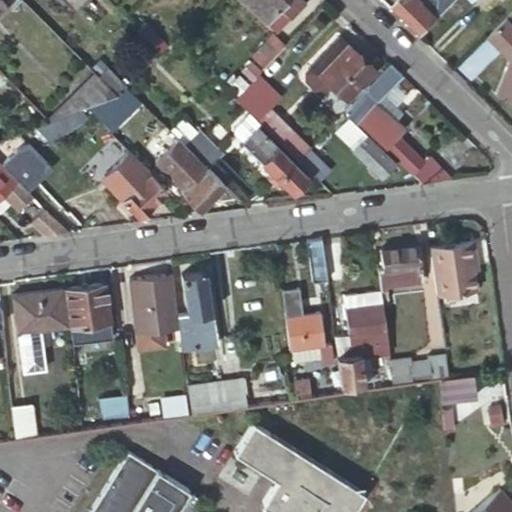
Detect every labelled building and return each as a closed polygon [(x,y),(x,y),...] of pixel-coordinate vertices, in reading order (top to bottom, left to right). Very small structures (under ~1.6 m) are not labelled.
[(26,1),(24,0),(6,0),(16,10),(26,1)] [(91,0),(71,0),(81,10),(91,0)] [(309,1),(308,0),(250,0),(280,29),(309,1)] [(398,0),(396,2),(424,30),(455,0),(398,0)] [(511,21),(508,17),(497,29),(509,42),(511,45),(511,67),(502,93),(511,96),(511,21)] [(497,29),(460,65),(473,78),(509,42),(497,29)] [(267,66),(288,45),(275,32),(254,54),(267,66)] [(160,53),(169,43),(161,35),(152,44),(160,53)] [(376,71),(341,36),(312,65),(321,74),(312,82),(323,94),(332,84),(347,100),(376,71)] [(404,74),(392,64),(347,111),(358,122),(359,120),(414,173),(426,160),(399,135),(405,129),(396,121),(404,113),(384,94),(404,74)] [(312,65),(308,69),(308,78),(312,82),(321,74),(312,65)] [(98,75),(81,91),(95,106),(119,96),(98,75)] [(300,159),(309,150),(268,110),(277,100),(254,80),(237,97),(251,111),(263,122),(268,127),(300,159)] [(142,103),(127,88),(119,96),(95,106),(91,107),(101,117),(114,131),(142,103)] [(81,91),(49,119),(53,122),(86,109),(91,107),(95,106),(81,91)] [(86,109),(53,122),(42,126),(57,142),(92,116),(86,109)] [(260,125),(263,122),(251,111),(236,126),(238,135),(275,171),(269,177),(277,185),(283,179),(294,190),(310,174),(260,125)] [(356,147),(369,134),(350,116),(338,129),(356,147)] [(184,117),(171,130),(180,140),(183,142),(186,146),(199,132),(184,117)] [(186,146),(209,168),(224,153),(225,153),(201,130),(199,132),(186,146)] [(397,162),(369,134),(356,147),(385,174),(397,162)] [(183,142),(180,140),(159,162),(187,190),(185,192),(202,208),(225,184),(209,168),(186,146),(183,142)] [(67,220),(83,205),(60,182),(66,176),(34,143),(21,148),(6,163),(22,180),(25,177),(67,220)] [(134,152),(125,143),(110,157),(119,166),(134,152)] [(337,172),(312,147),(309,150),(300,159),(338,196),(363,170),(351,158),(337,172)] [(143,216),(170,190),(134,152),(119,166),(139,187),(127,199),(143,216)] [(229,188),(245,172),(224,153),(209,168),(225,184),(229,188)] [(431,156),(426,160),(414,173),(426,185),(454,181),(431,156)] [(6,163),(0,157),(0,200),(21,181),(4,165),(6,163)] [(40,218),(58,236),(72,234),(50,210),(40,218)] [(328,279),(323,238),(308,240),(313,281),(328,279)] [(475,240),(431,246),(437,295),(476,290),(472,258),(478,257),(475,240)] [(386,269),(379,269),(382,291),(383,298),(425,292),(423,280),(425,280),(421,247),(383,251),(386,269)] [(181,328),(183,349),(217,345),(211,298),(216,297),(215,289),(210,289),(208,270),(183,273),(189,313),(179,314),(181,328)] [(174,273),(130,278),(137,333),(138,333),(140,349),(166,346),(164,330),(181,328),(179,314),(174,273)] [(108,282),(65,288),(69,325),(69,326),(90,324),(112,321),(108,282)] [(301,286),(283,289),(290,349),(322,345),(324,362),(335,360),(333,343),(325,344),(321,312),(304,314),(301,286)] [(69,325),(65,288),(15,295),(19,330),(69,325)] [(347,308),(346,308),(350,341),(388,336),(383,298),(382,291),(345,295),(347,308)] [(91,334),(90,324),(69,326),(71,336),(91,334)] [(382,377),(393,376),(389,348),(378,349),(380,367),(371,368),(374,382),(383,382),(382,377)] [(361,354),(338,356),(342,386),(365,383),(361,354)] [(437,377),(448,376),(446,356),(430,357),(431,361),(433,375),(433,378),(437,377)] [(414,377),(433,375),(431,361),(412,364),(414,377)] [(440,395),(479,394),(478,376),(440,377),(440,395)] [(245,400),(243,378),(189,386),(192,407),(245,400)] [(294,381),(295,394),(310,392),(308,379),(294,381)] [(129,414),(127,394),(99,397),(102,418),(129,414)] [(188,411),(186,395),(165,397),(167,414),(188,411)] [(78,400),(81,421),(96,419),(93,398),(78,400)] [(16,437),(41,434),(37,404),(13,407),(16,437)] [(258,424),(238,454),(281,482),(265,507),(274,511),(342,511),(343,511),(344,511),(357,511),(368,495),(258,424)] [(179,511),(192,491),(131,452),(93,511),(179,511)] [(511,511),(511,499),(511,500),(499,488),(471,511),(511,511)] [(190,511),(201,497),(192,491),(179,511),(190,511)]
